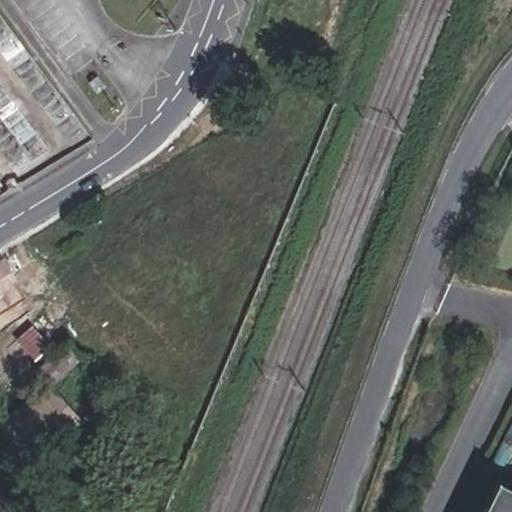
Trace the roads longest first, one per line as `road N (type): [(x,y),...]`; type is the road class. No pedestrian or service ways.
road 1 (residential): [(511,96),(487,127),(441,225),(336,511)]
road 2 (tertiary): [(215,0),(159,106),(103,166),(0,229)]
